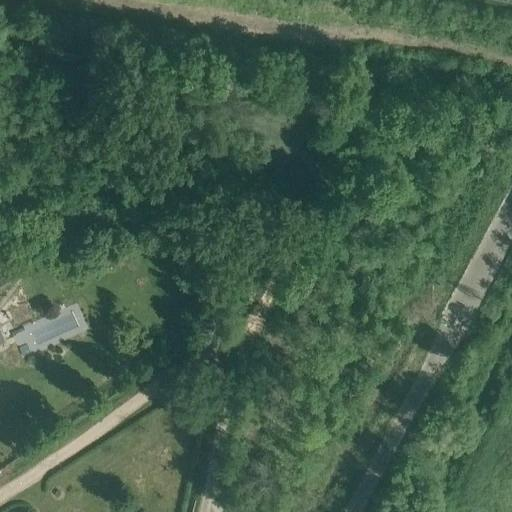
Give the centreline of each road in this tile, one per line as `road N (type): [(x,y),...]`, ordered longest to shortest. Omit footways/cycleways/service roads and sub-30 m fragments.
road 1 (unclassified): [(351,511),(511,209)]
road 2 (unclassified): [(0,498),(184,384),(236,370)]
road 3 (unclassified): [(207,511),(236,370)]
